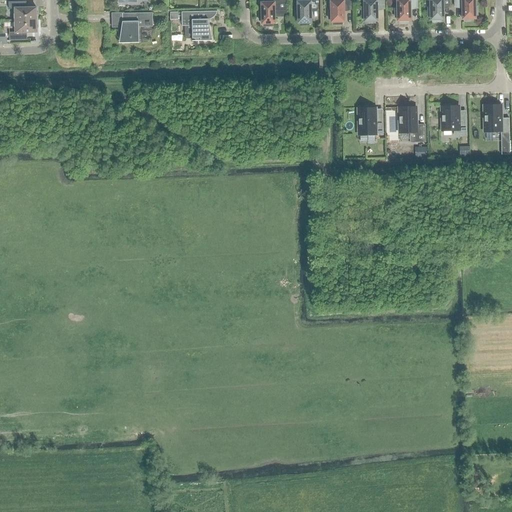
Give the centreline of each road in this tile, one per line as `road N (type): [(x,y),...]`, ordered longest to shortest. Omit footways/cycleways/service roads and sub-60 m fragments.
road 1 (unknown): [(0,88),(95,85),(238,166),(321,164),(330,231),(349,252),(511,249)]
road 2 (residential): [(493,30),(257,41),(242,28),(241,0)]
road 3 (residential): [(501,89),(377,92)]
